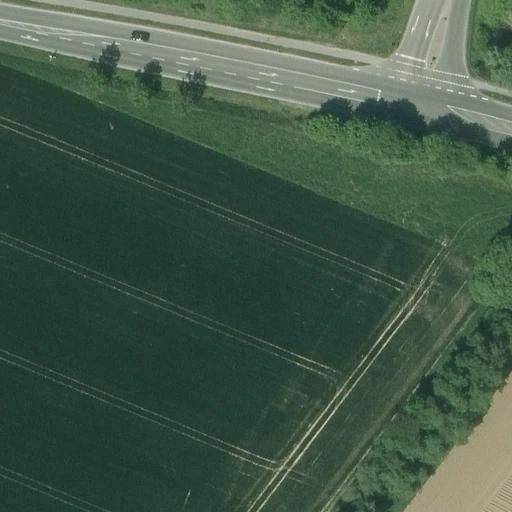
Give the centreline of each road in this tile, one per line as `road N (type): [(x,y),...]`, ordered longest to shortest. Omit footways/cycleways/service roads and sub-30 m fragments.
road 1 (secondary): [(0,24),(412,112)]
road 2 (track): [(346,511),(511,300)]
road 3 (track): [(511,415),(439,511)]
